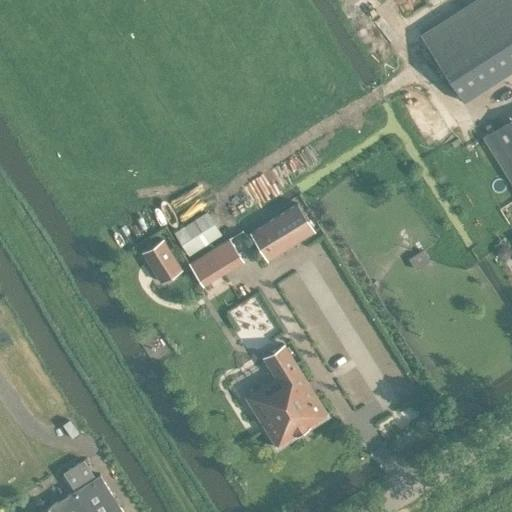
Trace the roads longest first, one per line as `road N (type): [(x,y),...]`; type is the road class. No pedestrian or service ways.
road 1 (track): [(0,200),(194,511)]
road 2 (unclassified): [(376,511),(511,427)]
